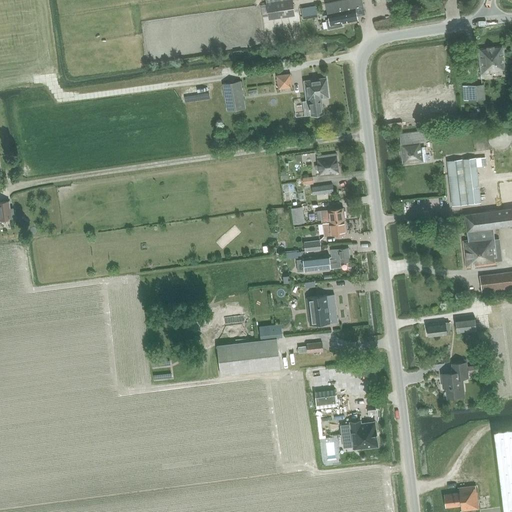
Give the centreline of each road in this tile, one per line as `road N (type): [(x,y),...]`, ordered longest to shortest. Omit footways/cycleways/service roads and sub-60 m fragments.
road 1 (unclassified): [(413,511),(359,62),(376,42),(488,20)]
road 2 (unknown): [(64,102),(365,50)]
